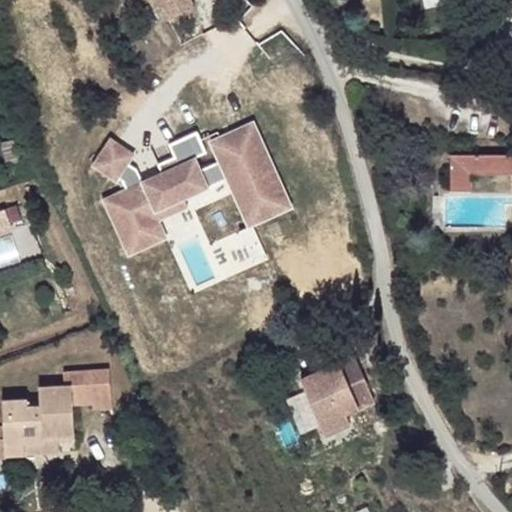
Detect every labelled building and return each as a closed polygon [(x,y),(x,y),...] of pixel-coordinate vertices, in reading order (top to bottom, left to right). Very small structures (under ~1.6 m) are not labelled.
[(155,0),(163,18),(194,6),(192,0),(155,0)] [(218,3),(216,0),(199,0),(205,10),(218,3)] [(277,35),(267,17),(251,26),(262,44),(277,35)] [(135,153),(111,137),(93,164),(117,179),(119,177),(123,179),(126,189),(124,190),(118,207),(132,212),(127,223),(147,231),(154,212),(185,197),(182,190),(194,185),(197,193),(228,178),(244,210),(274,196),(261,169),(268,165),(253,132),(233,141),(236,148),(227,153),(223,146),(221,141),(206,148),(203,141),(177,153),(187,174),(151,188),(146,175),(127,165),(135,153)] [(233,141),(223,146),(227,153),(236,148),(233,141)] [(511,173),(511,154),(451,154),(451,191),(470,190),(471,174),(511,173)] [(274,196),(244,210),(250,226),(288,208),(268,165),(261,169),(274,196)] [(118,207),(124,190),(104,198),(129,254),(167,237),(159,219),(189,206),(185,197),(154,212),(147,231),(127,223),(132,212),(118,207)] [(0,232),(22,225),(15,206),(0,210),(0,232)] [(33,227),(0,235),(0,266),(41,255),(33,227)] [(378,399),(364,373),(372,369),(364,355),(357,359),(355,355),(322,372),(345,415),(378,399)] [(74,436),(73,405),(93,404),(93,409),(112,409),(110,369),(63,372),(64,385),(39,386),(40,405),(28,405),(27,399),(2,400),(4,426),(5,456),(25,455),(24,442),(43,442),(43,437),(59,436),(74,436)] [(60,453),(59,436),(43,437),(43,442),(24,442),(25,455),(60,453)]
